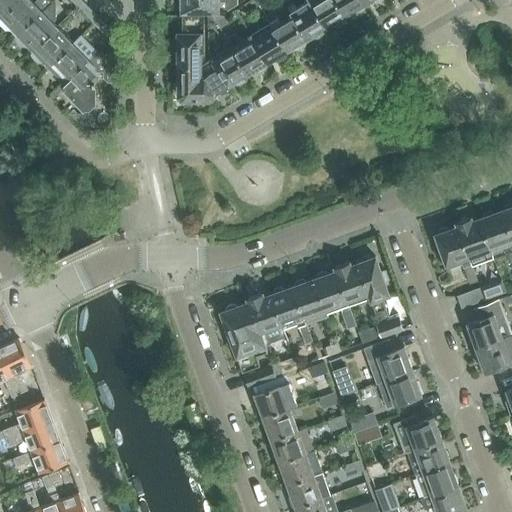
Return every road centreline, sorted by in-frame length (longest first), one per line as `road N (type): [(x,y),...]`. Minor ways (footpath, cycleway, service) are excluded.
road 1 (residential): [(504,511),(387,200)]
road 2 (residential): [(169,144),(220,139),(453,0)]
road 3 (residential): [(253,511),(176,295),(173,261)]
road 4 (residential): [(173,261),(241,255),(387,200)]
road 5 (residential): [(108,511),(30,305)]
road 6 (residential): [(144,146),(88,157),(0,71)]
road 7 (residential): [(30,305),(111,265),(173,261)]
road 8 (residential): [(144,146),(143,0)]
road 9 (residential): [(387,200),(511,157)]
